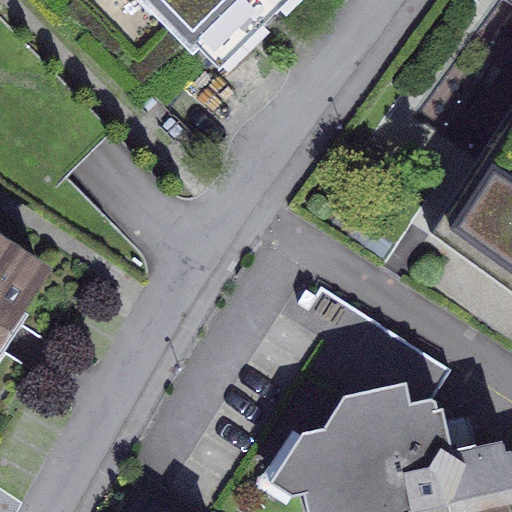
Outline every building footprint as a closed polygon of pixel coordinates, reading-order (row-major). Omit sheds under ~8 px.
[(140,0),(210,73),(286,0),(140,0)] [(511,127),(434,251),(511,305),(511,127)] [(0,368),(56,284),(0,247),(0,368)] [(314,511),(413,511),(511,493),(511,454),(495,447),(452,452),(441,410),(404,388),(341,399),(321,433),(298,439),(271,485),(314,511)] [(511,511),(511,493),(413,511),(511,511)]
